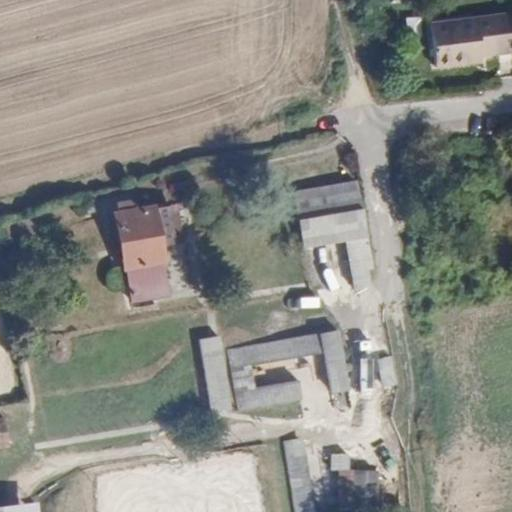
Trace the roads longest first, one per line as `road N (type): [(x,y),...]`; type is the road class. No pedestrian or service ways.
road 1 (track): [(418,511),(398,308),(364,125)]
road 2 (track): [(0,206),(200,145),(364,125)]
road 3 (residential): [(364,125),(511,102)]
road 4 (track): [(345,0),(364,125)]
